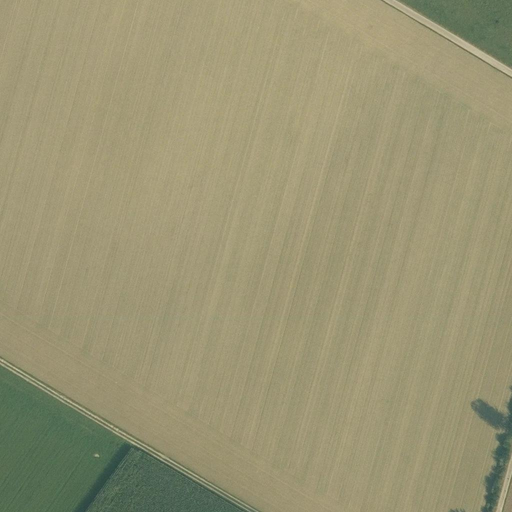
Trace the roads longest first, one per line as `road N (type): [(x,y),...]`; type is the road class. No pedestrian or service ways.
road 1 (track): [(252,511),(0,361)]
road 2 (track): [(386,0),(511,75)]
